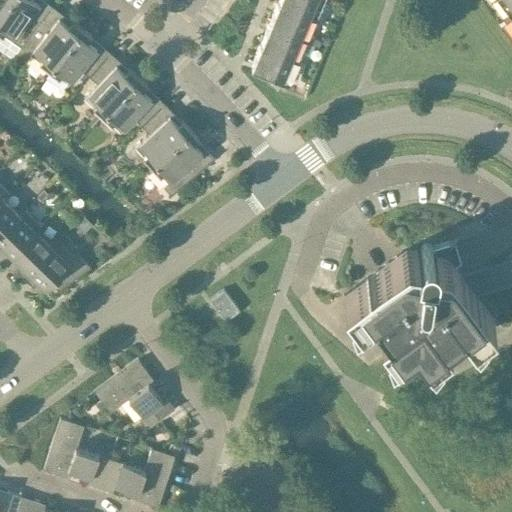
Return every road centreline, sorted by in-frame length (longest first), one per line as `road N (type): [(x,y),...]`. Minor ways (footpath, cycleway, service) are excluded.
road 1 (residential): [(280,184),(356,133),(425,123),(487,133),(511,150)]
road 2 (residential): [(198,511),(225,441),(132,295)]
road 3 (residential): [(132,295),(280,184)]
road 4 (residential): [(280,184),(162,44)]
road 5 (residential): [(36,367),(132,295)]
